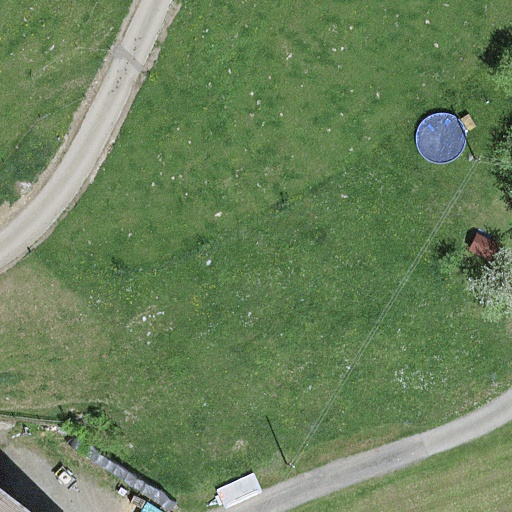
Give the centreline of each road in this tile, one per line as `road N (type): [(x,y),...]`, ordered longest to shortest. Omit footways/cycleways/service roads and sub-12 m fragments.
road 1 (track): [(157,0),(80,161),(25,232),(0,250)]
road 2 (track): [(272,511),(460,435),(511,400)]
